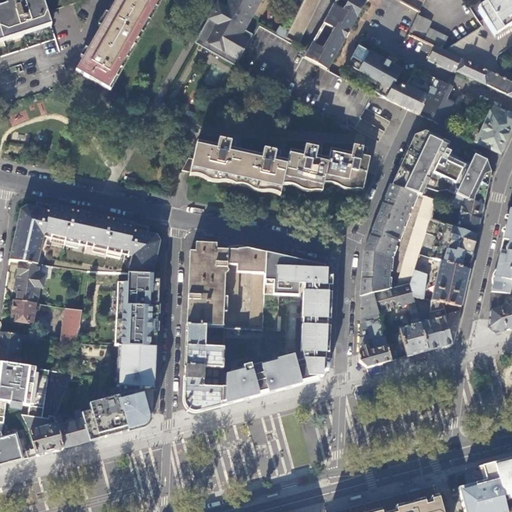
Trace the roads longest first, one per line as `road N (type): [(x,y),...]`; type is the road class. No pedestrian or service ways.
road 1 (residential): [(163,511),(177,215)]
road 2 (residential): [(507,166),(461,345),(452,454)]
road 3 (residential): [(507,166),(416,122),(347,254)]
road 4 (residential): [(347,254),(335,473)]
road 5 (residential): [(4,178),(177,215)]
road 6 (residential): [(177,215),(347,254)]
road 7 (primary): [(369,476),(252,511)]
